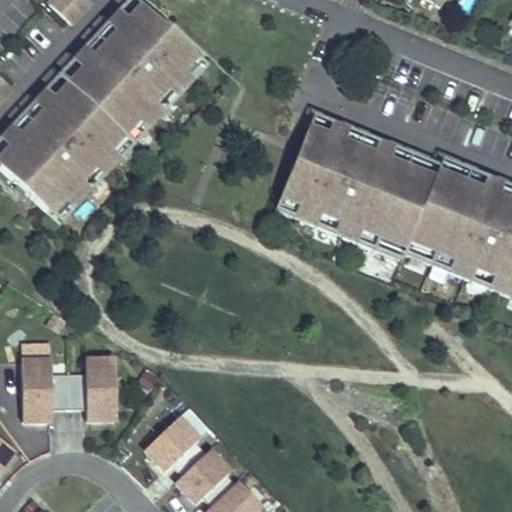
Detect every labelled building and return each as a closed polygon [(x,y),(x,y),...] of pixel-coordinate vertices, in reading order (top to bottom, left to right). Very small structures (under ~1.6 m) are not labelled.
[(56,0),(49,7),(71,28),(92,5),(87,0),(56,0)] [(427,0),(440,9),(446,0),(427,0)] [(132,1),(0,142),(0,169),(60,226),(206,69),(172,38),(163,30),(132,1)] [(167,26),(163,30),(172,38),(175,34),(167,26)] [(385,63),(373,93),(409,108),(421,78),(385,63)] [(0,103),(11,91),(0,81),(0,103)] [(404,255),(511,298),(511,190),(441,162),(439,170),(313,119),(293,168),(289,179),(275,212),(401,263),(404,255)] [(288,166),(284,177),(289,179),(293,168),(288,166)] [(16,291),(9,301),(17,308),(25,298),(16,291)] [(115,362),(95,363),(96,378),(85,378),(68,378),(68,412),(86,411),(86,423),(100,423),(100,409),(115,408),(115,362)] [(50,363),(39,364),(40,379),(51,378),(50,363)] [(95,363),(84,363),(85,378),(96,378),(95,363)] [(39,364),(20,364),(21,410),(37,410),(37,424),(51,424),(51,412),(68,412),(68,378),(51,378),(40,379),(39,364)] [(100,423),(116,422),(115,408),(100,409),(100,423)] [(21,410),(21,424),(37,424),(37,410),(21,410)] [(171,427),(138,458),(159,480),(165,474),(175,485),(199,463),(188,452),(192,449),(171,427)] [(14,454),(3,445),(0,449),(0,463),(4,467),(14,454)] [(223,481),(202,460),(199,463),(175,485),(169,491),(189,511),(190,511),(196,507),(200,511),(212,511),(229,496),(219,485),(223,481)] [(251,511),(233,492),(229,496),(212,511),(251,511)] [(32,511),(38,506),(31,500),(22,511),(21,511),(32,511)]
